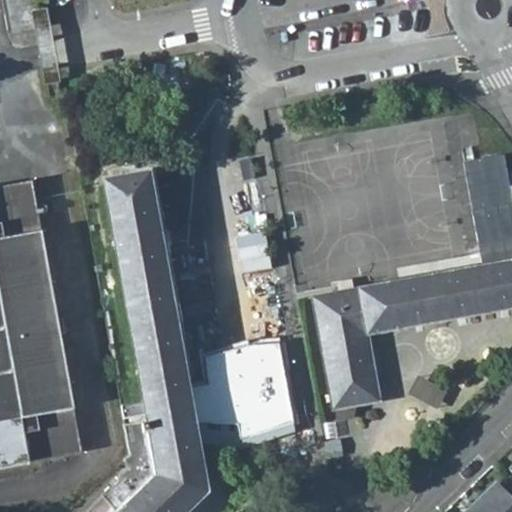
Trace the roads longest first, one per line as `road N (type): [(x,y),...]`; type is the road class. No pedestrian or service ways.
road 1 (residential): [(242,15),(253,57),(278,76),(441,50),(474,37)]
road 2 (residential): [(242,15),(101,44)]
road 3 (residential): [(420,511),(511,410)]
